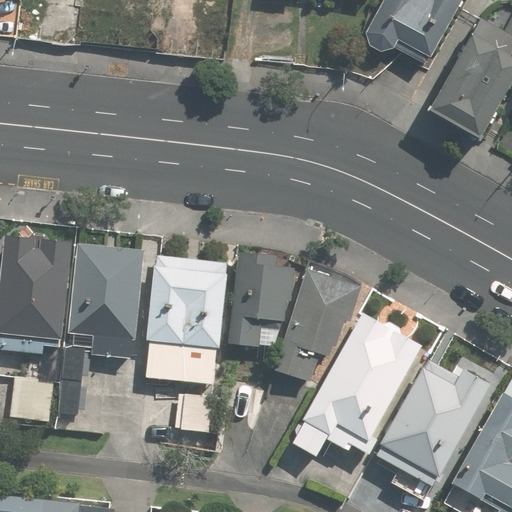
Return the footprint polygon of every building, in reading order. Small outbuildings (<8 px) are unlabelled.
[(143,15),(175,18),(176,0),(67,0),(67,6),(101,9),(101,17),(142,21),(143,15)] [(384,0),(366,34),(369,48),(381,54),(394,49),(424,66),(427,59),(430,61),(463,0),(384,0)] [(486,22),(435,113),(482,139),(511,84),(511,17),(504,32),(486,22)] [(71,243),(4,235),(0,270),(0,348),(41,353),(42,345),(56,347),(57,339),(61,340),(71,243)] [(132,358),(134,340),(144,251),(79,244),(70,333),(95,336),(93,353),(132,358)] [(241,252),(230,345),(262,348),(262,345),(279,346),(286,321),(289,300),(292,301),(296,269),(277,267),(278,257),(241,252)] [(219,348),(227,274),(225,274),(226,261),(156,254),(147,341),(150,341),(147,376),(213,384),(216,348),(219,348)] [(357,285),(308,269),(275,372),(308,382),(317,354),(324,357),(328,346),(332,347),(340,320),(346,322),(357,285)] [(420,347),(360,315),(302,419),(304,420),(291,444),(313,456),(323,440),(339,449),(343,442),(368,456),(375,443),(369,439),(420,347)] [(78,414),(86,344),(67,342),(59,413),(78,414)] [(461,380),(432,363),(386,444),(389,447),(383,458),(436,488),(442,476),(445,477),(496,384),(468,368),(461,380)] [(228,375),(224,411),(255,415),(259,378),(228,375)] [(56,381),(17,376),(13,418),(52,422),(56,381)] [(511,511),(511,378),(503,394),(453,485),(501,511),(500,511),(511,511)] [(212,433),(215,397),(179,393),(176,430),(212,433)] [(89,511),(90,507),(73,505),(74,501),(0,492),(0,511),(89,511)]
